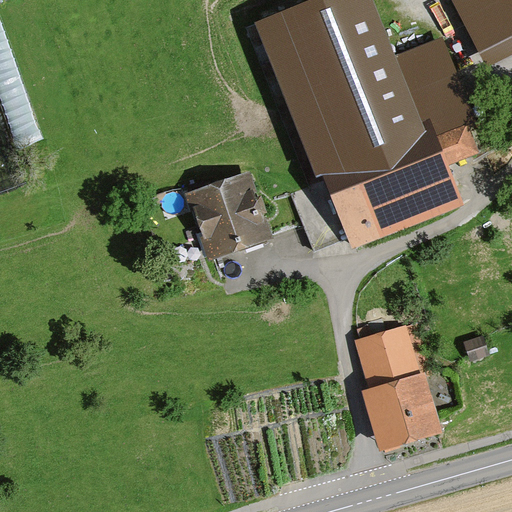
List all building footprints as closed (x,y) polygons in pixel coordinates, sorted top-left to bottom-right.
[(30,22),(24,0),(0,0),(0,124),(8,154),(41,145),(8,28),(30,22)] [(373,0),(337,0),(264,31),(357,254),(472,207),(458,174),(489,160),(444,52),(402,69),(373,0)] [(511,0),(456,0),(486,63),(511,50),(511,0)] [(255,171),(187,194),(212,268),(280,245),(255,171)] [(419,325),(358,342),(387,453),(449,436),(419,325)]
